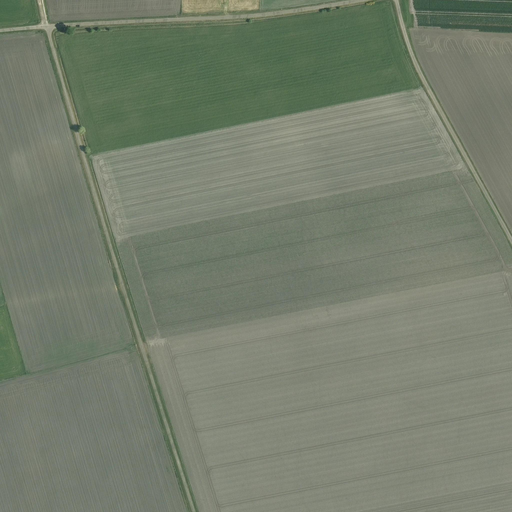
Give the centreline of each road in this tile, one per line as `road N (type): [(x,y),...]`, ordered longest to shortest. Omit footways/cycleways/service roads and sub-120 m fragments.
road 1 (unclassified): [(191,511),(46,27)]
road 2 (unclassified): [(46,27),(361,0)]
road 3 (unclassified): [(511,241),(420,76),(395,0)]
